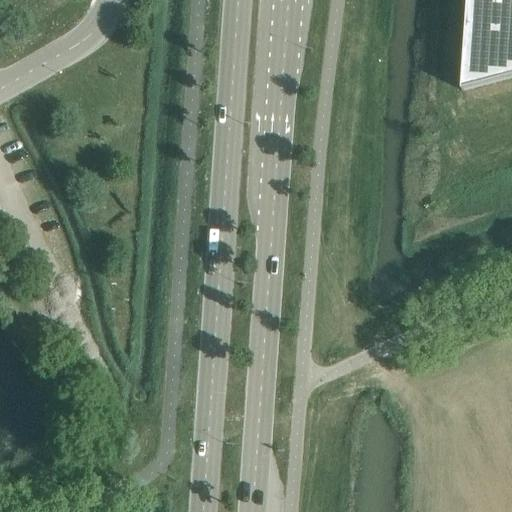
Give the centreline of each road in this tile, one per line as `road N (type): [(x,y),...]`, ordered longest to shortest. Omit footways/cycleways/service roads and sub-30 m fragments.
road 1 (secondary): [(251,511),(288,0)]
road 2 (secondary): [(238,0),(203,511)]
road 3 (unclassified): [(110,0),(95,37),(0,90)]
